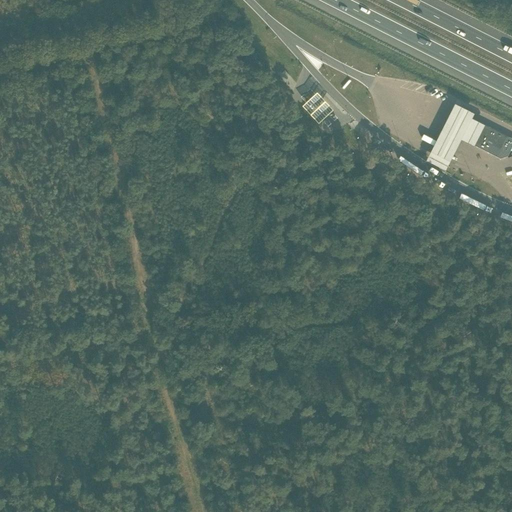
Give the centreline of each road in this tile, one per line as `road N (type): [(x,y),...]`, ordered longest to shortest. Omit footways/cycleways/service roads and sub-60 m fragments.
road 1 (track): [(144,305),(198,511)]
road 2 (motorway): [(335,0),(511,89)]
road 3 (motorway): [(511,55),(403,0)]
